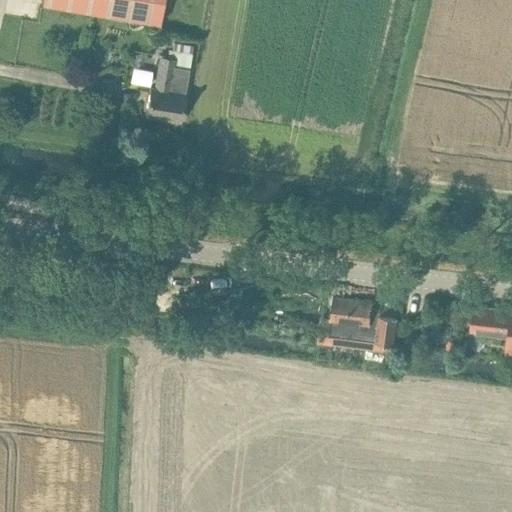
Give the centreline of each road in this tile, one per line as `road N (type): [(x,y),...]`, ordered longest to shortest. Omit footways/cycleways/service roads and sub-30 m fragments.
road 1 (track): [(0,327),(511,392)]
road 2 (secondary): [(511,291),(0,227)]
